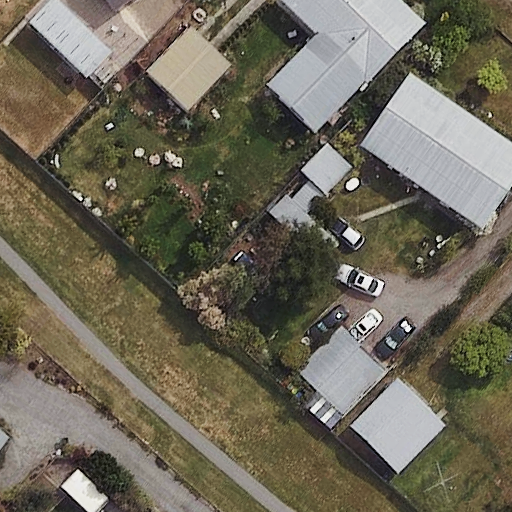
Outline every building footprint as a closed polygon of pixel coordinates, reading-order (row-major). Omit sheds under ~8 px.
[(54,0),(51,0),(26,27),(91,89),(118,60),(54,0)] [(102,0),(114,17),(138,0),(102,0)] [(397,0),(285,0),(280,5),(316,40),(267,90),(319,140),(427,28),(397,0)] [(238,67),(197,28),(146,81),(187,121),(238,67)] [(511,146),(410,78),(358,154),(481,237),(511,192),(511,146)] [(338,331),(298,367),(342,414),(381,378),(338,331)] [(394,378),(351,431),(408,477),(451,425),(394,378)]
